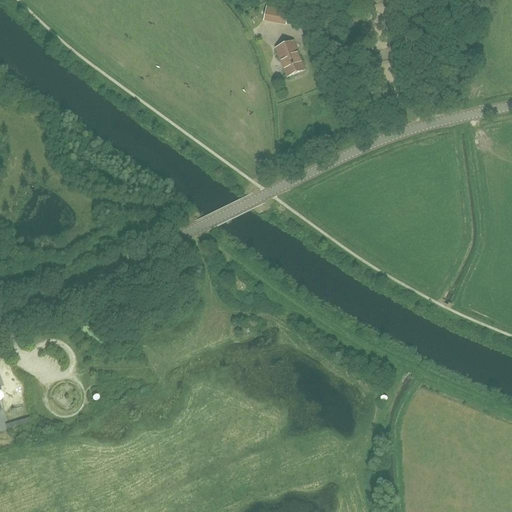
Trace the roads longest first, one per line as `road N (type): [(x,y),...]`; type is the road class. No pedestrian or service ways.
road 1 (tertiary): [(0,318),(426,125)]
road 2 (track): [(192,229),(358,346),(511,406)]
road 3 (track): [(369,511),(361,468),(404,367)]
road 4 (unclassified): [(426,125),(412,0)]
